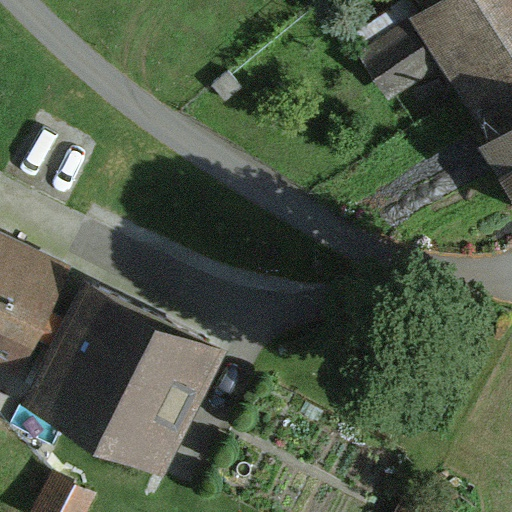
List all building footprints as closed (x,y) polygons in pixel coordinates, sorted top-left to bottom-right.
[(511,0),(432,0),(409,16),(472,106),(440,129),(511,229),(511,228),(511,0)] [(0,364),(47,267),(0,245),(0,364)] [(191,353),(55,286),(0,395),(0,405),(132,471),(191,353)] [(69,511),(78,499),(43,476),(20,511),(69,511)] [(417,511),(391,497),(382,511),(417,511)]
